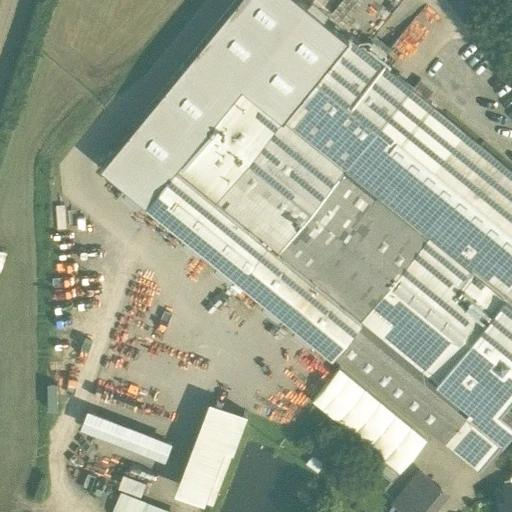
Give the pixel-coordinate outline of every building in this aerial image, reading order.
[(396,72),(308,0),(234,0),(103,159),(165,211),(167,206),(337,346),(445,436),(511,354),(511,299),(502,291),(511,279),(511,166),(427,96),(413,85),(412,85),(414,82),(398,69),(396,72)] [(421,76),(413,85),(427,96),(434,87),(421,76)] [(167,206),(165,211),(334,350),(337,346),(167,206)] [(511,279),(502,291),(511,299),(511,279)] [(511,354),(445,436),(481,465),(511,427),(511,413),(502,405),(511,393),(511,354)] [(248,409),(215,396),(180,488),(213,501),(248,409)] [(173,437),(89,404),(81,423),(165,456),(173,437)] [(417,511),(441,484),(422,469),(396,500),(403,505),(411,511),(417,511)] [(180,511),(181,511),(121,488),(111,511),(180,511)]
